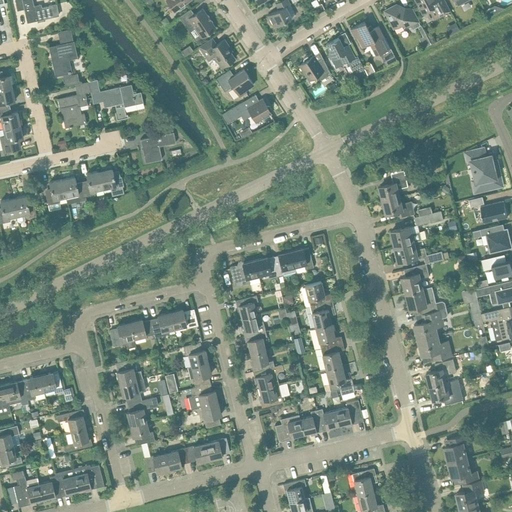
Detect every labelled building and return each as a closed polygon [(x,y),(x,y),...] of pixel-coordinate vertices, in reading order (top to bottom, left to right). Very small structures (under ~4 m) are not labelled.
[(58,15),(56,5),(41,8),(40,5),(34,7),(32,0),(14,0),(17,11),(24,9),(27,22),(58,15)] [(165,0),(174,11),(183,5),(189,0),(165,0)] [(287,0),(281,0),(275,3),(278,9),(267,15),(269,18),(268,19),(270,23),(271,22),(274,27),(291,18),(285,7),(290,4),(287,0)] [(448,9),(445,4),(443,0),(415,0),(423,13),(430,10),(433,17),(448,9)] [(316,14),(324,9),(321,3),(313,8),(316,14)] [(420,25),(415,16),(411,7),(410,8),(404,12),(401,6),(399,5),(398,7),(397,7),(394,8),(393,6),(384,11),(393,28),(401,24),(411,27),(412,29),(420,25)] [(186,27),(190,27),(193,25),(202,37),(215,28),(211,21),(212,21),(208,15),(207,15),(202,9),(194,14),(190,9),(182,14),(179,17),(186,27)] [(397,60),(393,54),(379,26),(372,29),(371,25),(367,27),(364,22),(350,29),(355,38),(357,37),(362,47),(369,43),(375,56),(379,54),(386,66),(397,60)] [(65,86),(74,84),(79,83),(77,73),(71,74),(70,72),(72,72),(71,72),(70,68),(69,68),(67,59),(76,57),(73,41),(70,29),(58,32),(60,44),(50,46),(52,53),(54,53),(55,57),(51,58),(55,76),(63,74),(65,86)] [(336,67),(347,61),(354,74),(364,69),(357,56),(355,57),(348,44),(343,46),(339,37),(326,44),(330,52),(328,53),(336,67)] [(221,67),(226,64),(235,59),(227,48),(229,47),(224,39),(216,45),(212,38),(199,47),(208,60),(214,56),(221,67)] [(317,62),(313,56),(309,58),(308,56),(303,58),(303,61),(303,62),(299,65),(309,80),(317,74),(321,80),(330,74),(322,58),(317,62)] [(232,86),(239,97),(246,92),(245,90),(253,85),(247,76),(248,75),(243,69),(233,75),(229,69),(221,75),(216,78),(224,91),(232,86)] [(0,90),(12,88),(9,75),(0,77),(0,74),(0,90)] [(88,81),(91,92),(93,103),(103,101),(104,107),(118,104),(119,107),(116,108),(116,112),(115,112),(117,120),(128,117),(127,114),(126,114),(125,106),(136,104),(131,84),(100,91),(97,79),(88,81)] [(88,81),(79,83),(74,84),(76,94),(57,98),(59,108),(61,108),(65,127),(69,127),(72,126),(86,123),(84,113),(79,114),(77,106),(87,104),(84,93),(91,92),(88,81)] [(334,83),(327,86),(330,93),(337,90),(334,83)] [(0,110),(7,109),(6,102),(9,102),(15,100),(12,88),(0,90),(0,110)] [(250,97),(222,113),(227,123),(228,123),(227,122),(241,114),(242,116),(246,117),(251,114),(256,122),(271,113),(262,99),(254,104),(250,97)] [(3,128),(20,125),(17,112),(9,114),(7,109),(0,110),(0,122),(1,122),(3,128)] [(20,125),(3,128),(3,129),(0,129),(0,136),(1,137),(4,152),(20,148),(17,139),(23,137),(20,125)] [(144,138),(140,139),(145,163),(155,160),(162,159),(159,146),(176,142),(173,132),(172,125),(165,127),(158,128),(155,129),(156,135),(144,138)] [(65,139),(57,141),(58,147),(67,146),(65,139)] [(485,180),(487,189),(502,185),(497,169),(495,170),(491,155),(485,157),(481,149),(467,156),(470,163),(472,162),(477,181),(485,180)] [(101,170),(99,171),(103,189),(110,187),(111,190),(112,195),(123,193),(122,188),(122,186),(122,185),(120,177),(119,176),(113,177),(112,171),(111,168),(110,166),(101,168),(101,170)] [(380,186),(383,200),(400,196),(398,189),(408,186),(404,170),(391,173),(393,183),(380,186)] [(88,182),(82,184),(85,196),(96,194),(96,190),(103,189),(99,171),(86,174),(88,182)] [(74,176),(62,179),(67,203),(86,199),(85,196),(82,184),(76,185),(74,176)] [(66,197),(67,203),(62,179),(49,182),(51,191),(45,192),(48,205),(59,202),(58,199),(66,197)] [(443,185),(441,188),(442,190),(446,193),(448,193),(450,191),(450,188),(445,185),(443,185)] [(25,195),(13,198),(17,216),(18,221),(20,222),(24,221),(25,219),(25,217),(36,215),(33,203),(27,204),(25,195)] [(401,203),(400,196),(383,200),(387,214),(400,210),(402,217),(415,213),(412,200),(401,203)] [(479,197),(469,199),(471,206),(481,204),(479,197)] [(10,217),(17,216),(13,198),(0,201),(2,210),(0,210),(0,223),(11,221),(10,217)] [(508,217),(504,201),(480,206),(484,222),(508,217)] [(420,216),(433,213),(431,206),(418,210),(420,216)] [(420,216),(414,217),(417,225),(418,225),(431,222),(431,223),(435,222),(443,220),(441,211),(433,213),(420,216)] [(455,220),(448,222),(450,232),(457,230),(455,220)] [(391,231),(395,247),(422,240),(419,231),(412,233),(411,226),(391,231)] [(491,226),(479,229),(482,245),(489,243),(491,252),(511,247),(507,229),(493,232),(491,226)] [(323,242),(321,236),(314,237),(315,244),(323,242)] [(426,264),(427,264),(445,259),(443,250),(426,254),(425,247),(416,249),(415,242),(422,240),(395,247),(399,262),(424,256),(426,264)] [(303,248),(290,251),(294,266),(295,271),(296,273),(306,271),(305,269),(313,267),(309,247),(303,249),(303,248)] [(295,271),(290,251),(278,254),(278,255),(273,256),(278,276),(295,271)] [(475,252),(467,254),(469,262),(476,260),(475,252)] [(504,254),(482,259),(484,270),(493,268),(495,279),(511,274),(511,266),(510,260),(506,261),(504,254)] [(466,255),(457,257),(459,265),(467,263),(466,255)] [(269,278),(278,276),(273,256),(267,258),(267,257),(254,260),(258,276),(268,273),(269,278)] [(249,278),(258,276),(254,260),(242,263),(239,261),(236,265),(235,265),(230,266),(235,286),(250,283),(249,278)] [(402,277),(406,293),(423,289),(420,278),(430,275),(427,264),(426,264),(414,267),(415,274),(402,277)] [(511,280),(487,286),(488,286),(489,293),(490,293),(496,291),(498,301),(499,302),(499,303),(500,302),(502,302),(503,302),(503,303),(509,301),(509,300),(511,299),(511,280)] [(305,285),(310,306),(332,301),(330,294),(324,295),(321,281),(305,285)] [(423,289),(406,293),(410,309),(423,306),(425,314),(447,308),(445,302),(442,301),(436,302),(432,287),(423,289)] [(238,306),(241,318),(261,313),(256,314),(254,302),(258,301),(256,294),(235,300),(236,306),(238,306)] [(333,307),(332,301),(310,306),(315,327),(331,323),(327,309),(333,307)] [(477,301),(469,303),(471,311),(479,309),(477,301)] [(481,313),(483,321),(498,318),(503,338),(510,336),(511,337),(511,336),(511,314),(510,307),(511,306),(481,313)] [(447,308),(425,314),(427,321),(414,324),(418,340),(438,335),(436,326),(442,325),(440,318),(447,317),(448,314),(447,308)] [(182,309),(170,312),(174,328),(186,325),(187,328),(198,325),(194,309),(183,312),(182,309)] [(158,318),(150,320),(154,334),(155,337),(159,336),(169,334),(168,329),(174,328),(170,312),(158,315),(158,318)] [(265,331),(261,313),(241,318),(243,325),(241,325),(244,336),(265,331)] [(154,334),(150,320),(142,322),(141,319),(129,322),(133,338),(146,335),(146,336),(154,334)] [(133,338),(129,322),(117,325),(118,328),(109,330),(113,346),(122,344),(122,345),(126,344),(127,348),(135,346),(133,338)] [(315,327),(320,348),(342,342),(341,336),(335,337),(331,323),(315,327)] [(266,336),(265,331),(244,336),(245,342),(247,341),(250,353),(265,349),(262,337),(266,336)] [(440,342),(438,335),(418,340),(422,355),(432,353),(434,361),(450,356),(446,341),(440,342)] [(189,353),(192,366),(208,362),(205,350),(201,350),(199,342),(196,343),(184,346),(186,354),(189,353)] [(344,349),(342,342),(320,348),(326,369),(342,365),(338,351),(344,349)] [(251,365),(253,371),(274,366),(272,360),(268,361),(265,349),(250,353),(253,365),(251,365)] [(119,384),(142,378),(140,371),(135,372),(134,367),(132,358),(117,362),(119,371),(116,372),(119,384)] [(426,373),(430,386),(446,382),(444,374),(457,371),(454,359),(439,362),(441,369),(426,373)] [(208,362),(192,366),(195,377),(194,377),(196,386),(191,387),(209,383),(207,375),(211,374),(208,362)] [(282,364),(274,366),(253,371),(255,382),(257,381),(259,388),(278,384),(275,372),(283,370),(282,364)] [(345,379),(342,365),(326,369),(331,390),(351,385),(352,385),(353,385),(351,378),(345,379)] [(40,375),(45,397),(45,395),(63,391),(58,372),(52,373),(52,372),(40,375)] [(28,379),(22,381),(27,400),(35,398),(36,400),(45,397),(40,375),(27,378),(28,379)] [(144,389),(142,378),(119,384),(122,396),(125,395),(127,403),(142,399),(140,390),(144,389)] [(16,381),(4,384),(9,404),(21,401),(22,404),(28,403),(27,400),(22,381),(17,382),(16,381)] [(448,389),(446,382),(430,386),(433,400),(448,396),(450,403),(464,400),(461,386),(448,389)] [(202,406),(218,402),(215,390),(211,391),(209,383),(191,387),(193,396),(188,397),(191,409),(202,406)] [(0,406),(9,404),(4,384),(0,385),(0,406)] [(283,402),(278,384),(259,388),(261,395),(259,396),(262,407),(275,404),(281,402),(283,402)] [(352,385),(351,385),(331,390),(333,397),(338,396),(337,394),(353,390),(352,385)] [(66,400),(73,398),(71,388),(63,390),(66,400)] [(129,424),(147,420),(144,409),(158,405),(156,396),(142,400),(142,399),(127,403),(129,411),(126,412),(129,424)] [(347,407),(335,410),(339,425),(346,423),(346,425),(363,421),(362,418),(362,417),(361,411),(360,410),(358,399),(346,402),(347,407)] [(218,402),(202,406),(205,417),(203,418),(206,427),(220,424),(218,415),(221,415),(218,402)] [(71,431),(85,427),(82,415),(84,415),(83,408),(57,415),(58,421),(68,418),(71,431)] [(327,428),(339,425),(335,410),(323,413),(322,409),(316,410),(321,431),(327,430),(327,428)] [(316,433),(321,431),(316,410),(311,411),(312,416),(300,419),(303,434),(315,431),(316,433)] [(303,434),(300,419),(298,414),(280,419),(281,424),(275,425),(279,442),(292,439),(291,437),(303,434)] [(147,420),(129,424),(132,437),(136,436),(138,444),(155,440),(153,431),(150,431),(147,420)] [(0,448),(13,445),(11,435),(19,433),(17,425),(0,429),(0,448)] [(85,427),(71,431),(73,442),(64,444),(65,451),(92,445),(90,438),(88,439),(85,427)] [(473,436),(480,434),(483,433),(481,427),(471,430),(473,436)] [(39,431),(33,433),(34,439),(41,438),(39,431)] [(445,446),(449,462),(467,457),(465,450),(466,450),(466,447),(465,447),(463,442),(469,440),(468,434),(449,439),(451,445),(445,446)] [(218,440),(205,443),(210,459),(222,456),(221,453),(229,451),(226,437),(218,439),(218,440)] [(194,445),(185,447),(188,461),(196,459),(197,462),(210,459),(205,443),(195,446),(194,445)] [(13,445),(0,448),(0,457),(1,461),(0,460),(0,465),(1,467),(22,462),(20,455),(16,456),(13,445)] [(45,448),(47,457),(55,455),(53,446),(45,448)] [(165,453),(169,469),(181,466),(180,463),(188,461),(185,447),(177,449),(178,450),(165,453)] [(511,451),(511,447),(500,449),(502,458),(511,455),(511,451)] [(157,472),(169,469),(165,453),(154,456),(154,455),(144,457),(147,471),(156,469),(157,472)] [(469,464),(467,457),(449,462),(452,478),(459,476),(460,482),(478,477),(477,470),(471,472),(470,467),(471,466),(470,463),(469,464)] [(74,474),(78,490),(90,487),(90,489),(104,485),(99,464),(85,467),(86,471),(74,474)] [(352,473),(357,494),(373,490),(369,476),(375,475),(374,468),(352,473)] [(66,492),(78,490),(74,474),(63,477),(62,473),(56,474),(62,496),(66,495),(66,492)] [(51,480),(39,483),(43,498),(54,495),(55,497),(62,496),(56,474),(50,476),(51,480)] [(18,485),(13,486),(19,506),(25,505),(31,503),(31,501),(35,500),(43,498),(39,483),(37,477),(26,480),(25,477),(18,478),(20,484),(18,485)] [(286,490),(289,502),(304,498),(301,486),(306,485),(304,479),(283,484),(284,490),(286,490)] [(456,493),(460,509),(479,504),(476,493),(484,491),(481,480),(467,484),(469,490),(456,493)] [(376,505),(373,490),(357,494),(361,511),(376,511),(384,510),(382,503),(376,505)] [(330,491),(322,493),(325,502),(333,500),(330,491)] [(304,498),(289,502),(291,508),(291,511),(312,511),(309,497),(304,498)]
